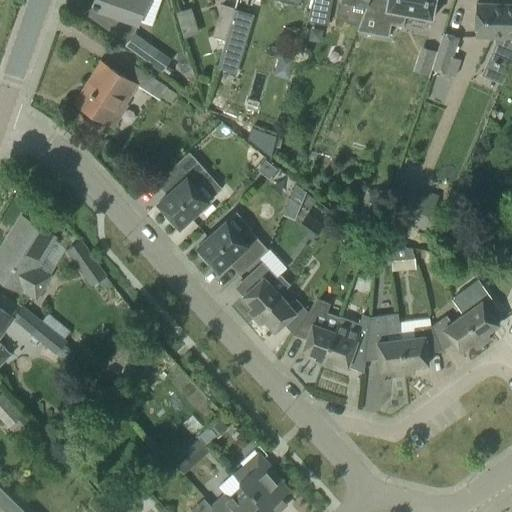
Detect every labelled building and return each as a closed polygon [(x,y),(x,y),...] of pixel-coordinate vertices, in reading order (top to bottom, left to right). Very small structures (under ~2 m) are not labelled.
[(144,0),(94,0),(94,3),(93,3),(91,7),(136,22),(144,0)] [(331,0),(312,0),(307,20),(327,24),(331,0)] [(338,0),(336,14),(346,16),(346,21),(358,26),(367,5),(368,0),(338,0)] [(358,26),(357,30),(389,36),(391,25),(403,27),(405,14),(429,19),(433,2),(437,3),(437,0),(368,0),(367,5),(358,26)] [(511,48),(511,4),(476,3),(474,37),(504,38),(504,48),(511,48)] [(220,5),(211,36),(225,40),(226,40),(230,27),(230,25),(234,12),(235,10),(220,5)] [(191,8),(175,13),(183,38),(199,34),(191,8)] [(252,17),(234,12),(230,25),(230,27),(226,40),(225,40),(218,67),(236,72),(252,17)] [(169,61),(132,33),(124,45),(161,72),(169,61)] [(443,33),(431,69),(447,74),(452,59),(458,38),(443,33)] [(112,127),(123,110),(126,106),(123,104),(136,85),(100,62),(74,102),(112,127)] [(142,88),(169,106),(177,94),(149,75),(142,88)] [(251,128),(247,139),(270,157),(275,136),(251,128)] [(208,201),(193,185),(207,172),(189,152),(155,182),(156,183),(160,179),(171,191),(158,203),(167,213),(164,216),(173,226),(176,223),(179,227),(208,201)] [(304,221),(314,194),(293,186),(283,213),(304,221)] [(408,191),(397,218),(425,229),(436,202),(438,197),(428,192),(425,198),(408,191)] [(37,263),(43,253),(54,236),(22,216),(0,250),(0,279),(33,300),(51,272),(37,263)] [(241,238),(226,221),(197,247),(200,250),(198,253),(207,263),(210,260),(219,270),(232,259),(243,271),(239,275),(240,276),(268,250),(250,230),(241,238)] [(80,240),(66,250),(91,286),(106,276),(80,240)] [(412,248),(388,244),(390,261),(392,261),(414,258),(412,248)] [(254,318),(279,294),(290,285),(279,274),(276,277),(262,262),(243,279),(251,288),(242,296),(252,307),(247,311),(254,318)] [(308,312),(296,299),(289,305),(279,294),(254,318),(260,325),(265,321),(274,331),(283,324),(293,334),(308,312)] [(462,315),(482,343),(490,337),(487,332),(499,324),(490,312),(496,307),(488,296),(462,315)] [(323,364),(338,323),(340,317),(326,312),(329,303),(316,299),(308,312),(293,334),(306,339),(302,350),(315,355),(314,361),(323,364)] [(0,364),(11,354),(0,343),(0,336),(12,319),(3,312),(4,312),(0,308),(0,364)] [(405,373),(401,339),(400,339),(397,313),(369,317),(367,334),(369,335),(365,360),(379,359),(380,370),(395,368),(395,374),(405,373)] [(369,335),(367,334),(369,317),(362,314),(359,322),(340,316),(340,317),(338,323),(323,364),(332,367),(334,362),(347,367),(363,372),(365,360),(369,335)] [(482,343),(462,315),(452,322),(447,315),(432,326),(441,351),(453,342),(459,352),(471,343),(475,348),(482,343)] [(65,342),(40,321),(30,333),(55,354),(65,342)] [(401,339),(405,373),(414,372),(414,366),(428,364),(426,352),(441,351),(432,326),(414,328),(415,338),(401,339)] [(170,357),(140,383),(159,404),(189,378),(170,357)] [(189,378),(159,404),(178,425),(208,399),(189,378)] [(19,430),(27,422),(1,394),(0,394),(0,417),(13,432),(17,428),(19,430)] [(209,426),(197,435),(205,444),(216,434),(209,426)] [(199,438),(172,462),(183,475),(210,450),(199,438)] [(233,475),(243,486),(266,511),(277,511),(287,504),(281,498),(289,491),(269,468),(271,467),(258,453),(233,475)] [(32,511),(0,479),(0,511),(32,511)] [(217,511),(266,511),(243,486),(229,499),(225,494),(212,506),(216,511),(217,511)]
